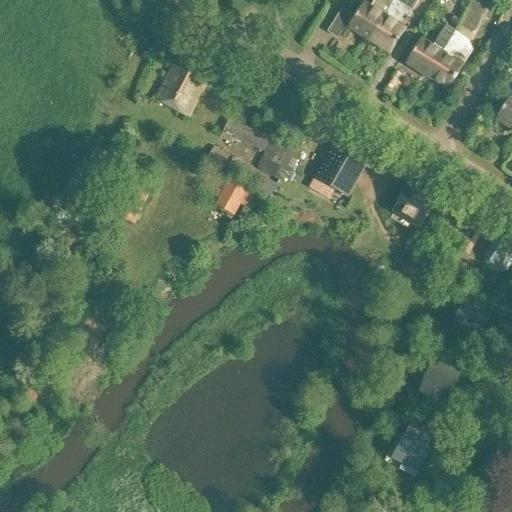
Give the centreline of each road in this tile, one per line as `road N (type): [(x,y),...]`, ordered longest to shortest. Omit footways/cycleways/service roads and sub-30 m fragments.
road 1 (unclassified): [(437,151),(188,0)]
road 2 (residential): [(511,16),(437,151)]
